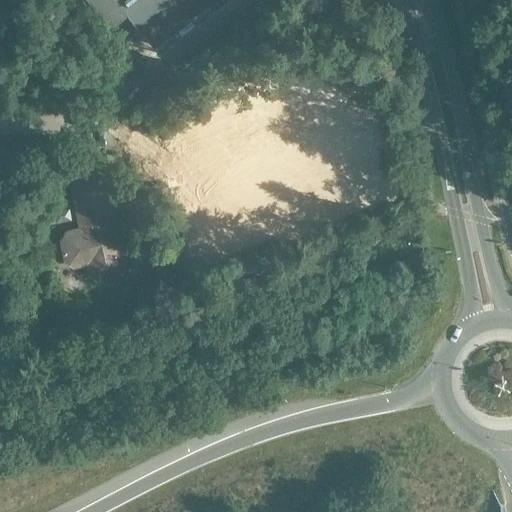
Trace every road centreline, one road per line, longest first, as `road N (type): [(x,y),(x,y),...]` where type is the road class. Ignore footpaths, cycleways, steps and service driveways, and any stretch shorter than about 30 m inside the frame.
road 1 (track): [(0,415),(355,263),(406,201),(427,198)]
road 2 (motorway): [(439,387),(240,440),(92,511)]
road 3 (secondary): [(403,0),(471,295),(469,327)]
road 4 (secondary): [(511,319),(496,292),(431,0)]
